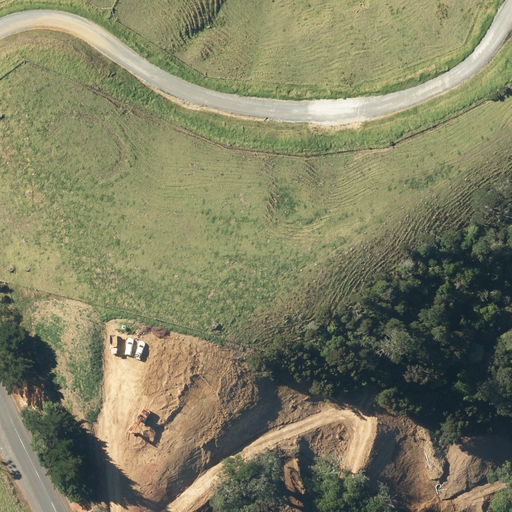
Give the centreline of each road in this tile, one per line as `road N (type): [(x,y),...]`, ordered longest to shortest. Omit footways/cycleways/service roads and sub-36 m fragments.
road 1 (unclassified): [(0,31),(38,20),(63,23),(189,92),(287,113),(412,96),(471,62),(511,8)]
road 2 (tertiary): [(0,393),(56,511)]
